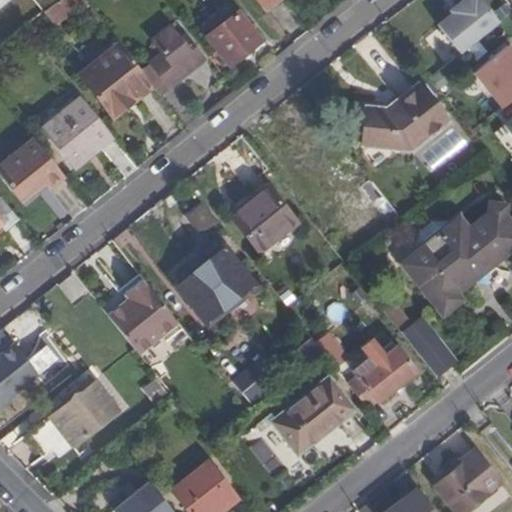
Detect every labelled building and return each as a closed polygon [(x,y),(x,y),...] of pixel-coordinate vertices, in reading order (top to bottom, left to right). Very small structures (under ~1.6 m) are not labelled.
[(66,16),(85,1),(84,0),(59,0),(56,3),(66,16)] [(282,0),(261,0),(270,10),(282,0)] [(459,54),(498,23),(479,0),(459,0),(447,10),(450,13),(436,25),(459,54)] [(66,16),(56,3),(45,12),(55,25),(66,16)] [(229,65),(260,40),(237,11),(206,36),(229,65)] [(159,94),(205,59),(186,34),(180,39),(170,26),(152,39),(162,52),(140,70),(148,80),(152,85),(159,94)] [(0,47),(11,39),(6,33),(0,37),(0,47)] [(140,70),(119,43),(79,74),(113,116),(127,105),(123,99),(148,80),(140,70)] [(502,107),(511,99),(511,51),(507,45),(474,72),(502,107)] [(127,105),(152,85),(148,80),(123,99),(127,105)] [(412,150),(447,121),(418,84),(387,109),(367,107),(362,145),(412,150)] [(73,167),(113,136),(81,96),(41,127),(73,167)] [(496,162),(511,148),(511,145),(503,134),(485,149),(496,162)] [(47,189),(63,176),(33,138),(0,163),(0,177),(17,199),(41,180),(44,184),(47,189)] [(372,175),(328,202),(353,243),(397,217),(372,175)] [(20,203),(44,184),(41,180),(17,199),(20,203)] [(255,196),(267,186),(264,182),(251,192),(255,196)] [(260,253),(297,223),(267,186),(255,196),(241,207),(242,208),(231,217),(260,253)] [(0,226),(1,226),(5,232),(19,221),(2,199),(0,200),(0,226)] [(497,256),(510,246),(511,246),(511,229),(511,230),(504,220),(505,205),(489,203),(488,216),(468,231),(459,220),(451,226),(448,222),(432,223),(421,232),(416,247),(419,251),(401,265),(424,293),(426,292),(443,312),(459,299),(452,290),(496,255),(497,256)] [(240,297),(255,285),(223,247),(176,285),(207,323),(239,296),(240,297)] [(138,354),(177,322),(142,279),(123,295),(126,300),(107,315),(138,354)] [(207,323),(176,285),(171,289),(202,326),(207,323)] [(415,326),(394,300),(383,309),(404,335),(405,334),(415,326)] [(458,361),(424,318),(421,321),(455,363),(458,361)] [(455,363),(421,321),(415,326),(405,334),(440,376),(455,363)] [(350,359),(333,338),(320,348),(324,353),(337,369),(350,359)] [(0,397),(36,372),(13,340),(0,349),(0,397)] [(301,372),(324,353),(320,348),(314,340),(291,359),(301,372)] [(369,407),(416,370),(397,346),(386,355),(379,348),(344,377),(369,407)] [(88,399),(100,389),(91,376),(78,387),(82,391),(88,399)] [(298,453),(353,410),(328,378),(273,422),(298,453)] [(73,447),(118,411),(100,389),(88,399),(82,391),(49,417),(73,447)] [(73,447),(49,417),(25,436),(42,458),(56,447),(63,455),(73,447)] [(455,511),(463,511),(500,483),(474,449),(459,460),(462,464),(435,485),(455,511)] [(435,485),(462,464),(459,460),(432,482),(435,485)] [(215,511),(217,511),(236,496),(208,462),(172,490),(189,511),(215,511)] [(102,511),(109,511),(131,492),(119,479),(94,503),(102,511)] [(115,511),(175,511),(150,481),(114,510),(115,511)] [(428,511),(419,501),(412,493),(401,503),(406,509),(403,511),(399,511),(395,506),(387,511),(428,511)] [(377,511),(369,501),(357,510),(358,511),(377,511)]
